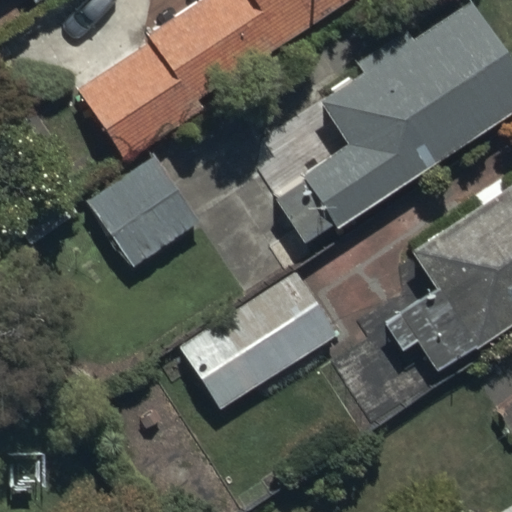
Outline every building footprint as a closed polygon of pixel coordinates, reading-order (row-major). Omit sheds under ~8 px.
[(145,42),(70,92),(120,166),(201,112),(194,102),(348,0),(195,0),(141,36),(145,42)] [(332,227),(335,231),(511,112),(511,76),(465,6),(408,43),(401,33),(350,67),(358,80),(317,107),(344,149),(270,199),(302,247),(332,227)] [(149,154),(83,200),(81,202),(130,271),(197,223),(149,154)] [(472,350),(474,353),(511,327),(511,184),(406,255),(432,295),(380,330),(396,354),(413,343),(434,376),(472,350)] [(291,274),(175,349),(216,412),(332,337),(291,274)]
